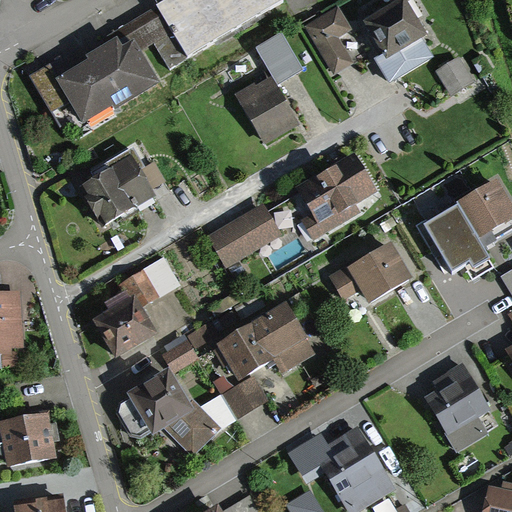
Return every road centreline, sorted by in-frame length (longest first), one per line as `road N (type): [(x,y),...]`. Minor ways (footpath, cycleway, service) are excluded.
road 1 (residential): [(38,239),(115,511)]
road 2 (residential): [(0,109),(38,239)]
